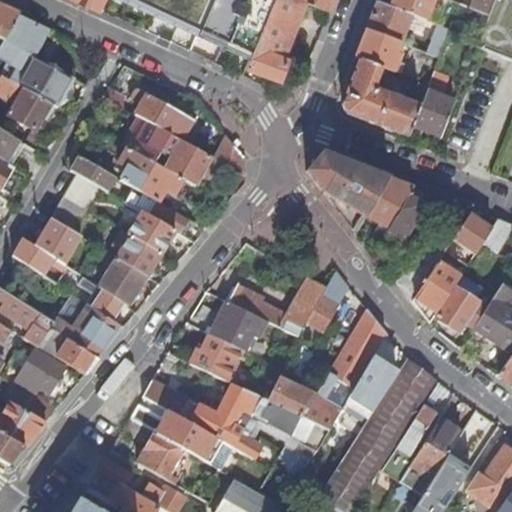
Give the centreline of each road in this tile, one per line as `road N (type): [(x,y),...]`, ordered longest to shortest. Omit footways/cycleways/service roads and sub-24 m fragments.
road 1 (unclassified): [(281,171),(5,501)]
road 2 (tertiary): [(281,171),(413,351),(511,417)]
road 3 (residential): [(33,0),(232,90),(269,116),(286,147)]
road 4 (unclassified): [(511,209),(297,130)]
road 5 (residential): [(0,245),(74,113)]
road 6 (tertiary): [(354,0),(297,130)]
